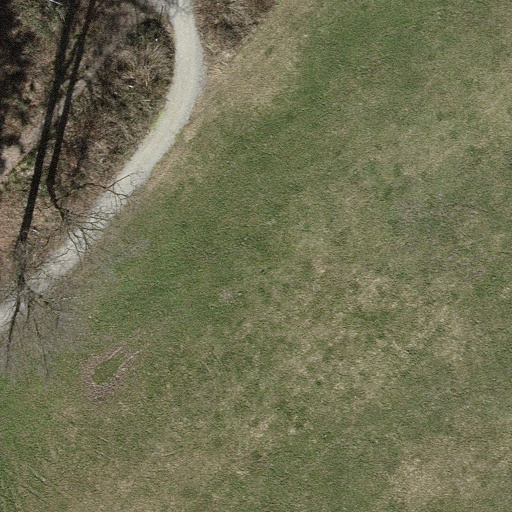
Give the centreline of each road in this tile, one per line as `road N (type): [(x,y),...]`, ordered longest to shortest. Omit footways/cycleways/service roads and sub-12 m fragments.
road 1 (track): [(0,319),(131,189),(149,123),(113,74),(184,0)]
road 2 (track): [(113,74),(0,168)]
